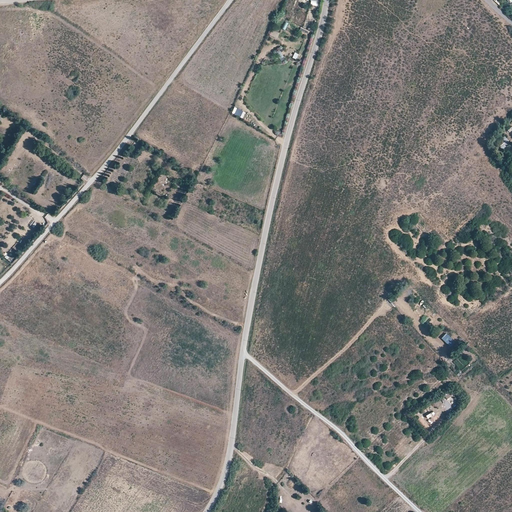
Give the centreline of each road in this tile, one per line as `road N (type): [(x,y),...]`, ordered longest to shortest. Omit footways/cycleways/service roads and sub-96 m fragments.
road 1 (unclassified): [(206,511),(228,467),(258,268),(328,0)]
road 2 (unclassified): [(0,285),(24,270),(231,0)]
road 3 (track): [(243,352),(421,511)]
